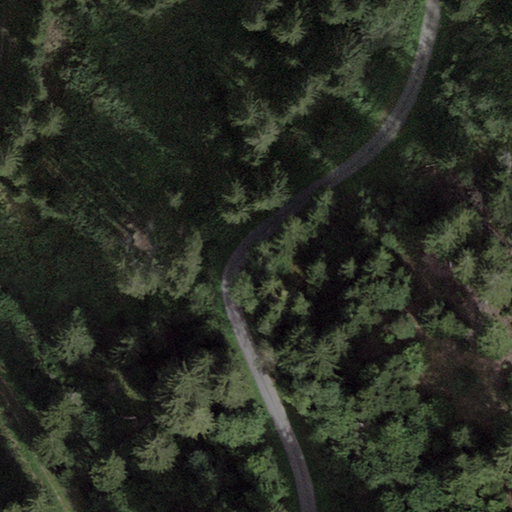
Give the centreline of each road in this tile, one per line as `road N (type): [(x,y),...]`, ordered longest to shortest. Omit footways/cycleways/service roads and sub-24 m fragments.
road 1 (unclassified): [(308,511),(296,451),(259,370),(232,270),(249,244),(404,116),(435,0)]
road 2 (track): [(77,511),(0,383)]
